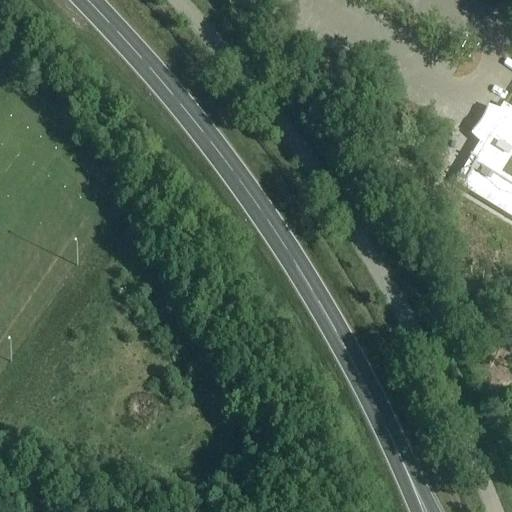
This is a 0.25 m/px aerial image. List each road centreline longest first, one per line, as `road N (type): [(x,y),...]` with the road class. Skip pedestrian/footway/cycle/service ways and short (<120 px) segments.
road 1 (unclassified): [(176,0),(240,73),(361,248),(431,370),(492,511)]
road 2 (secondary): [(85,0),(234,177),(343,342),(411,482)]
